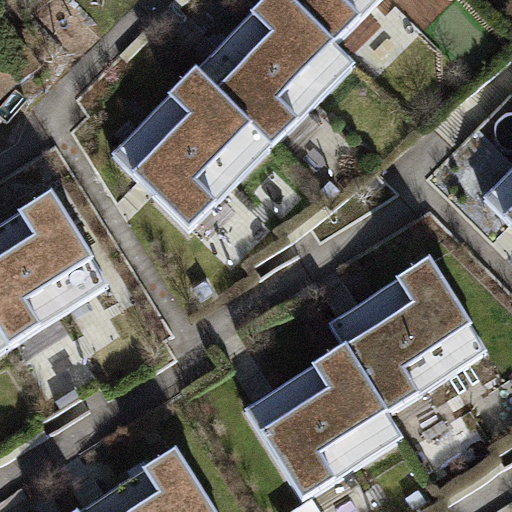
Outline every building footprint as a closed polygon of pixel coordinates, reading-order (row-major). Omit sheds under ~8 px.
[(384,0),(270,0),(114,158),(193,236),(357,70),(336,49),(384,0)] [(0,103),(46,70),(5,13),(0,16),(0,103)] [(511,171),(482,201),(511,231),(511,171)] [(51,200),(0,232),(0,359),(109,291),(51,200)] [(492,358),(431,264),(330,330),(343,350),(245,414),(308,510),(406,446),(391,424),(492,358)] [(209,511),(175,457),(86,511),(209,511)]
